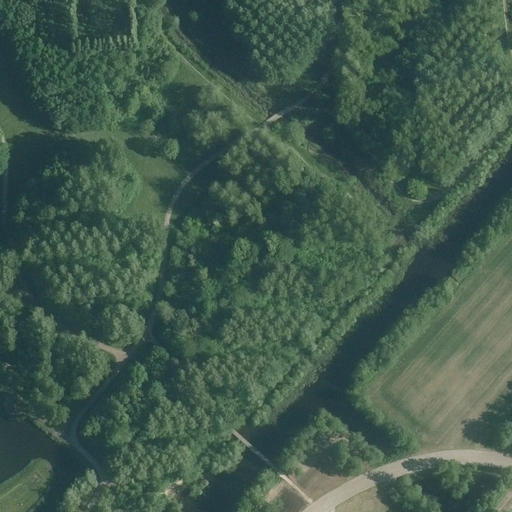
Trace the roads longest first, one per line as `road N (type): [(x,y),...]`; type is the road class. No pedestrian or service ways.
road 1 (unknown): [(159,511),(386,250),(377,224),(338,182),(183,58),(135,0)]
road 2 (unknown): [(511,115),(452,183),(421,201),(402,192),(331,108),(293,106)]
